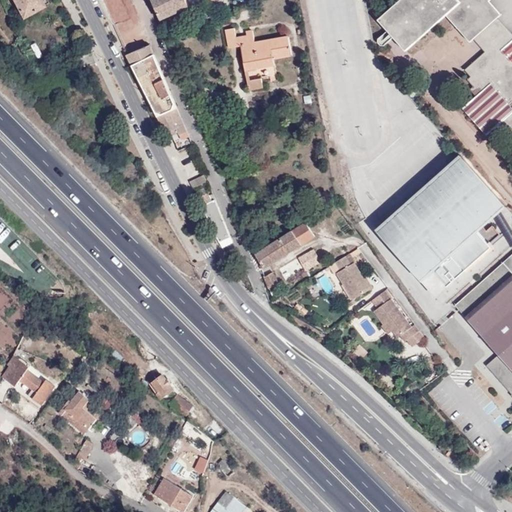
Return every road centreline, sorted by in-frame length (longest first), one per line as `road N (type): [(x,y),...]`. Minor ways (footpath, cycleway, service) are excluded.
road 1 (motorway): [(390,511),(0,116)]
road 2 (motorway): [(0,151),(350,511)]
road 3 (unclassified): [(0,187),(321,511)]
road 4 (primary): [(84,0),(233,290)]
road 5 (residential): [(259,291),(142,0)]
road 6 (primary): [(467,492),(233,290)]
road 7 (residential): [(364,249),(454,369),(448,383),(510,451)]
road 8 (primary): [(331,393),(461,511)]
road 9 (residential): [(331,393),(448,491),(467,492)]
road 10 (residential): [(0,412),(85,481),(139,507)]
road 11 (primary): [(233,290),(331,393)]
